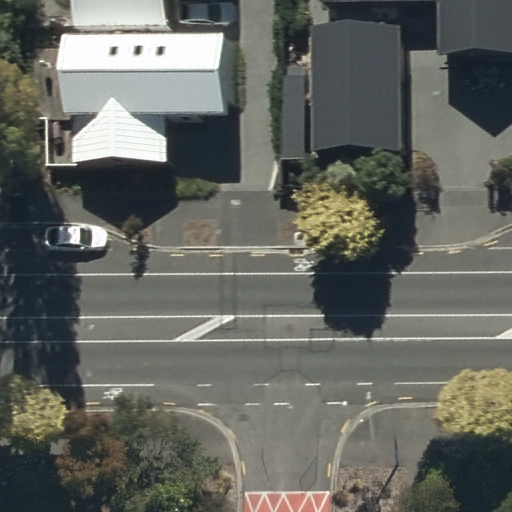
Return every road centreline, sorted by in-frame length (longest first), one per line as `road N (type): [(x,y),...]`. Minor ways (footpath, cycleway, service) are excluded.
road 1 (secondary): [(0,334),(284,332)]
road 2 (secondary): [(284,332),(511,331)]
road 3 (residential): [(284,332),(285,511)]
